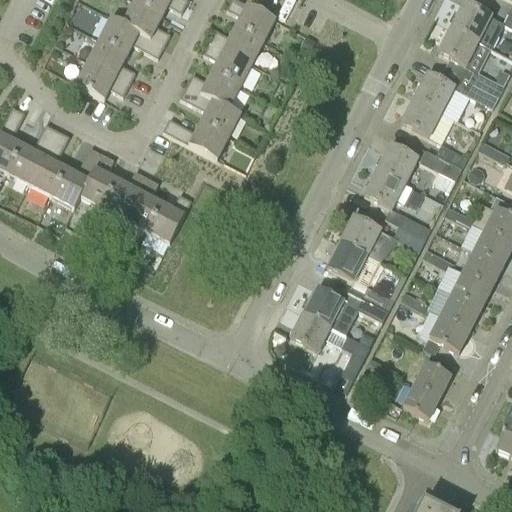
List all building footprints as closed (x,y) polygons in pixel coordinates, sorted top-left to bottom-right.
[(135,0),(133,6),(163,21),(167,12),(181,20),(188,6),(175,0),(135,0)] [(235,32),(264,47),(275,25),(233,3),(226,15),(240,23),(235,32)] [(92,34),(100,16),(80,6),(72,24),(92,34)] [(121,28),(165,51),(170,40),(156,33),(163,21),(133,6),(121,28)] [(450,33),(478,48),(491,23),(463,8),(450,33)] [(511,34),(511,20),(508,18),(502,30),(511,34)] [(158,65),(165,51),(121,28),(110,22),(98,45),(127,61),(132,51),(158,65)] [(209,47),(252,70),(264,47),(235,32),(229,43),(215,36),(209,47)] [(437,58),(465,73),(478,48),(450,33),(437,58)] [(86,68),(129,90),(135,79),(121,71),(127,61),(98,45),(86,68)] [(211,77),(240,92),(252,70),(209,47),(203,60),(217,67),(211,77)] [(123,102),(129,90),(86,68),(74,90),(82,95),(103,106),(109,95),(123,102)] [(186,92),(229,114),(240,92),(211,77),(206,88),(192,80),(186,92)] [(498,103),(503,92),(477,78),(471,89),(498,103)] [(413,105),(441,119),(454,94),(426,80),(413,105)] [(491,115),(498,103),(471,89),(465,101),(491,115)] [(200,128),(228,143),(240,120),(229,114),(186,92),(180,104),(205,118),(200,128)] [(400,130),(428,145),(441,119),(413,105),(400,130)] [(0,175),(6,179),(21,150),(11,145),(24,119),(12,113),(0,134),(0,175)] [(217,166),(228,143),(200,128),(194,138),(169,125),(162,138),(217,166)] [(6,179),(28,190),(56,136),(45,130),(32,156),(21,150),(6,179)] [(50,202),(65,173),(56,168),(69,143),(56,136),(28,190),(50,202)] [(507,166),(509,161),(481,147),(478,152),(507,166)] [(434,161),(461,175),(467,163),(440,149),(434,161)] [(376,176),(405,190),(417,166),(389,151),(376,176)] [(504,170),(507,166),(478,152),(476,156),(504,170)] [(73,214),(79,203),(101,160),(89,153),(76,179),(65,173),(50,202),(73,214)] [(79,203),(101,214),(116,185),(106,180),(114,166),(101,160),(79,203)] [(455,186),(461,175),(434,161),(429,173),(455,186)] [(363,201),(392,216),(397,206),(403,210),(411,194),(405,190),(376,176),(363,201)] [(101,214),(124,226),(146,183),(134,177),(127,191),(116,185),(101,214)] [(124,226),(146,238),(161,209),(151,203),(158,189),(146,183),(124,226)] [(161,209),(146,238),(169,249),(191,207),(178,200),(171,214),(161,209)] [(483,235),(511,250),(511,222),(511,223),(511,222),(511,209),(495,201),(490,212),(494,214),(483,235)] [(66,213),(49,207),(42,225),(60,231),(66,213)] [(447,212),(445,217),(442,222),(457,229),(461,220),(447,212)] [(470,236),(475,227),(461,220),(457,229),(470,236)] [(397,233),(424,246),(430,235),(403,221),(397,233)] [(339,248),(368,262),(380,269),(397,246),(392,244),(381,237),(352,222),(339,248)] [(418,257),(424,246),(397,233),(392,244),(397,246),(418,257)] [(472,257),(502,273),(511,253),(511,250),(483,235),(472,257)] [(326,273),(355,288),(368,262),(339,248),(326,273)] [(421,264),(435,271),(440,263),(425,255),(423,260),(421,264)] [(461,279),(491,294),(502,273),(472,257),(461,279)] [(448,278),(453,269),(440,263),(435,271),(448,278)] [(449,300),(480,316),(491,294),(461,279),(449,300)] [(387,317),(393,306),(366,293),(361,303),(387,317)] [(302,320),(329,333),(342,308),(315,294),(302,320)] [(418,306),(403,298),(399,307),(413,314),(418,306)] [(438,322),(468,338),(480,316),(449,300),(438,322)] [(381,329),(387,317),(361,303),(354,316),(381,329)] [(431,312),(418,306),(413,314),(426,321),(431,312)] [(329,333),(302,320),(289,345),(317,359),(329,333)] [(438,322),(427,344),(457,359),(468,338),(438,322)] [(362,337),(357,347),(369,353),(374,343),(362,337)] [(384,370),(370,363),(365,372),(380,379),(384,370)] [(413,391),(439,404),(450,382),(425,369),(413,391)] [(398,377),(384,370),(380,379),(393,386),(398,377)] [(439,404),(413,391),(402,413),(427,426),(439,404)] [(494,456),(511,463),(511,427),(506,425),(494,456)]
